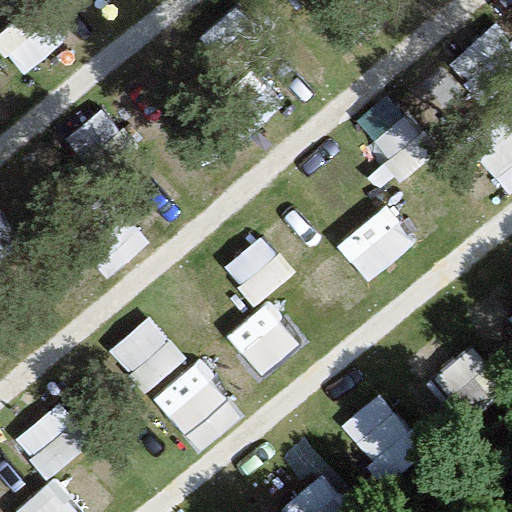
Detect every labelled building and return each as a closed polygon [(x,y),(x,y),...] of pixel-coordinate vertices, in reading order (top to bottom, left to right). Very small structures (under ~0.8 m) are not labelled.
[(43,0),(27,16),(63,51),(94,19),(74,0),(43,0)] [(412,127),(469,75),(445,49),(388,101),(412,127)] [(145,55),(111,90),(151,129),(185,94),(145,55)] [(323,153),(354,191),(388,162),(357,125),(323,153)] [(424,157),(379,187),(408,229),(452,199),(424,157)] [(230,237),(256,282),(317,246),(291,202),(230,237)] [(295,276),(314,303),(341,284),(348,294),(386,267),(359,230),(295,276)] [(511,277),(504,267),(461,299),(509,361),(511,358),(511,277)] [(108,338),(142,375),(178,342),(144,305),(108,338)] [(443,321),(408,348),(440,389),(475,362),(443,321)] [(395,457),(433,423),(383,369),(346,404),(395,457)] [(327,497),(365,469),(325,414),(287,442),(327,497)] [(83,447),(50,483),(82,511),(95,511),(122,483),(83,447)]
